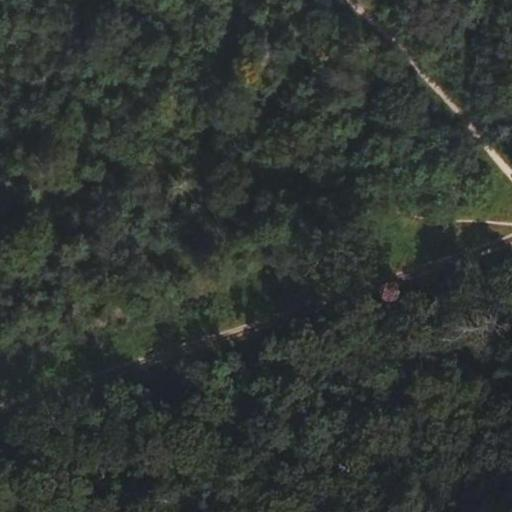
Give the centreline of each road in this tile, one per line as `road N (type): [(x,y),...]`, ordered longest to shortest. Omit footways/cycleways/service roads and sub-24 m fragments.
road 1 (track): [(0,414),(511,243)]
road 2 (track): [(0,145),(511,223)]
road 3 (track): [(340,0),(511,184)]
road 4 (track): [(511,329),(434,511)]
